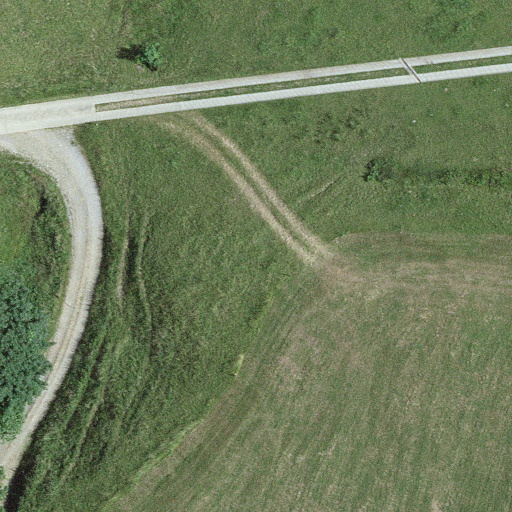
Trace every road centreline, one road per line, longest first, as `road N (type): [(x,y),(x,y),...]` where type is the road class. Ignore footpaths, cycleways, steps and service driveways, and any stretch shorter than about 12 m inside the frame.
road 1 (track): [(511,60),(0,120)]
road 2 (track): [(0,484),(92,276),(76,176),(33,116)]
